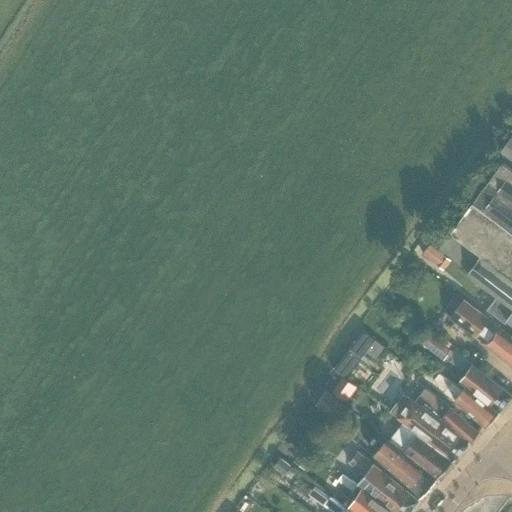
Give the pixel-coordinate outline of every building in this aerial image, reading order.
[(511,136),(498,155),(511,165),(511,136)] [(468,273),(511,306),(511,168),(503,161),(439,247),(470,270),(468,273)] [(451,261),(429,244),(422,254),(443,270),(451,261)] [(511,323),(511,330),(509,334),(508,335),(511,338),(511,308),(494,295),(484,309),(502,322),(506,318),(511,323)] [(511,338),(508,335),(509,334),(464,300),(451,317),(511,364),(511,338)] [(451,351),(428,333),(421,342),(444,360),(451,351)] [(454,350),(447,358),(467,372),(456,384),(464,390),(467,386),(497,412),(510,397),(461,356),(454,350)] [(439,372),(425,389),(426,389),(439,399),(449,408),(454,402),(484,427),(497,412),(467,386),(464,390),(456,384),(452,381),(439,372)] [(342,377),(331,392),(345,402),(356,387),(356,386),(343,376),(342,377)] [(404,395),(390,412),(397,417),(403,422),(452,461),(476,433),(449,408),(439,399),(426,389),(415,403),(404,395)] [(332,416),(342,404),(326,392),(317,404),(332,416)] [(396,430),(388,441),(403,453),(436,479),(452,461),(403,422),(396,430)] [(386,440),(373,456),(420,497),(435,480),(436,479),(403,453),(388,441),(386,440)] [(357,485),(393,511),(408,511),(417,502),(394,483),(357,451),(349,461),(364,474),(357,483),(342,474),(338,480),(354,490),(357,485)] [(311,462),(301,453),(294,461),(305,470),(311,462)] [(291,467),(280,458),(273,467),(284,475),(291,467)] [(351,511),(393,511),(357,485),(354,490),(352,492),(357,496),(348,509),(351,511)] [(351,511),(348,509),(331,496),(324,504),(333,511),(351,511)]
